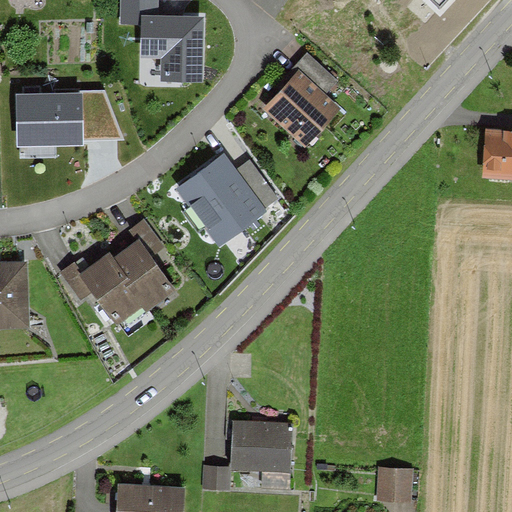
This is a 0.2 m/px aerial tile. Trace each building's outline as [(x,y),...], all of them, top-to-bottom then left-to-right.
[(143,25),(144,14),(160,14),(160,0),(123,0),(123,24),(143,25)] [(160,14),(144,14),(143,25),(143,53),(164,54),(163,77),(204,78),(206,15),(160,14)] [(300,72),(326,95),(338,81),(307,53),(295,67),(300,72)] [(144,58),(145,79),(162,78),(161,57),(144,58)] [(290,82),(264,110),(306,149),(342,110),(326,95),(300,72),(290,82)] [(105,88),(19,89),(19,144),(84,144),(84,136),(121,136),(105,88)] [(487,130),(485,180),(511,181),(511,134),(505,135),(505,131),(487,130)] [(238,169),(225,152),(177,192),(192,211),(185,213),(199,230),(204,227),(219,246),(264,212),(262,209),(279,196),(250,160),(238,169)] [(138,243),(150,259),(163,249),(144,223),(130,233),(138,243)] [(103,260),(83,274),(95,291),(119,324),(145,306),(149,312),(175,294),(150,259),(138,243),(122,254),(114,260),(110,255),(103,260)] [(0,265),(0,325),(24,325),(23,264),(0,265)] [(80,301),(95,291),(83,274),(76,264),(61,274),(80,301)] [(233,423),(232,469),(263,470),(263,487),(290,488),(292,425),(256,424),(233,423)] [(231,468),(204,467),(204,489),(231,490),(231,468)] [(378,470),(377,501),(406,502),(407,471),(378,470)] [(118,486),(116,511),(182,511),(183,489),(148,487),(118,486)]
